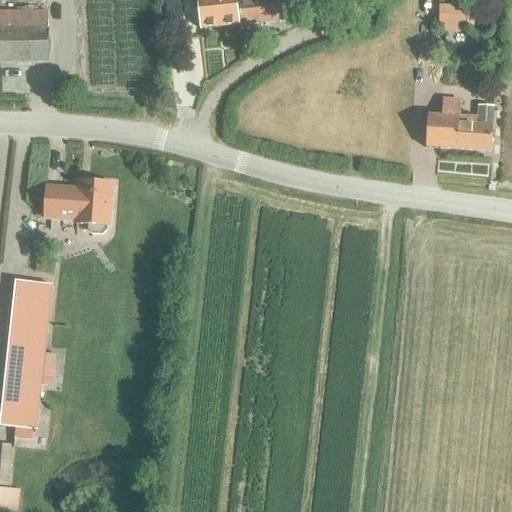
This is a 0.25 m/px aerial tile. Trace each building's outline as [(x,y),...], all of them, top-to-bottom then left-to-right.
[(163,0),(167,23),(181,21),(179,0),(163,0)] [(196,0),(200,32),(238,28),(234,0),(196,0)] [(235,0),(238,28),(283,23),(280,0),(235,0)] [(438,7),(438,26),(443,26),(443,34),(465,34),(473,26),(473,7),(438,7)] [(0,63),(47,63),(47,13),(0,13),(0,63)] [(425,149),(491,154),(493,128),(492,128),(494,110),(494,107),(479,107),(479,109),(479,121),(461,120),(462,105),(443,103),(442,119),(428,118),(425,149)] [(89,227),(89,232),(92,236),(101,237),(105,233),(105,228),(107,228),(110,187),(78,185),(77,192),(45,190),(43,221),(76,223),(75,226),(89,227)] [(0,428),(37,432),(52,287),(16,283),(0,428)]
